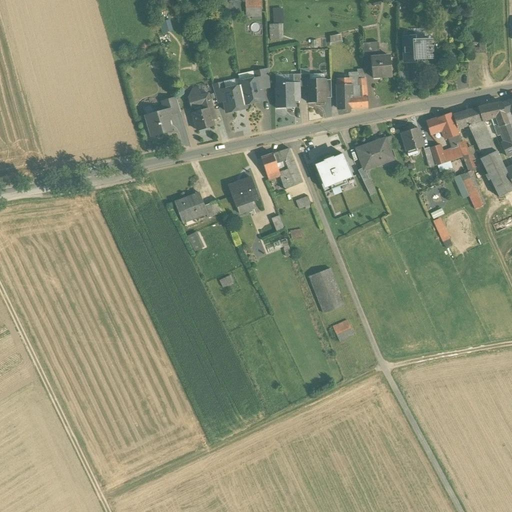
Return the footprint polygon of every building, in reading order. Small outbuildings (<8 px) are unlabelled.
[(261,0),(245,0),(246,9),(261,9),(261,0)] [(274,9),(275,24),(270,24),(271,41),(287,40),(285,9),(274,9)] [(420,41),(414,42),(414,37),(403,38),(404,63),(415,62),(415,59),(421,59),(432,59),(431,41),(420,41)] [(377,43),(369,44),(370,56),(370,58),(379,58),(377,43)] [(485,43),(470,44),(471,55),(486,54),(485,43)] [(379,58),(370,58),(372,79),(391,77),(389,57),(379,58)] [(269,70),(254,73),(255,80),(259,80),(261,90),(270,88),(269,70)] [(408,72),(399,72),(399,84),(407,85),(408,72)] [(310,75),(300,75),(300,83),(300,87),(307,87),(306,83),(310,83),(310,81),(310,75)] [(365,79),(357,79),(357,88),(361,88),(366,87),(365,79)] [(255,80),(240,84),(240,88),(244,105),(263,101),(261,90),(259,80),(255,80)] [(325,80),(310,81),(310,83),(306,83),(307,87),(307,103),(326,102),(325,80)] [(224,84),(212,86),(218,104),(225,102),(222,91),(226,91),(224,84)] [(294,84),(276,84),(277,109),(295,109),(295,102),(294,84)] [(345,86),(337,86),(338,109),(351,109),(351,86),(345,86)] [(198,88),(193,89),(193,90),(192,90),(189,96),(190,100),(201,97),(198,88)] [(226,91),(222,91),(225,102),(227,113),(245,109),(244,105),(240,88),(226,91)] [(190,100),(189,100),(198,131),(214,127),(211,119),(215,117),(208,94),(201,97),(190,100)] [(367,98),(358,98),(359,108),(368,108),(367,98)] [(177,99),(162,104),(165,112),(166,116),(170,115),(180,112),(177,99)] [(511,110),(508,101),(501,104),(505,114),(511,111),(511,110)] [(501,103),(486,106),(490,119),(493,126),(498,124),(499,128),(509,124),(505,114),(501,104),(501,103)] [(486,106),(478,108),(482,122),(490,119),(486,106)] [(478,108),(460,114),(464,127),(473,125),(482,122),(478,108)] [(165,112),(146,118),(151,136),(170,131),(168,123),(171,119),(170,115),(166,116),(165,112)] [(450,114),(437,119),(442,132),(445,140),(449,139),(459,135),(450,114)] [(460,114),(453,116),(457,129),(464,127),(460,114)] [(437,119),(426,123),(430,136),(442,132),(437,119)] [(509,124),(499,128),(504,139),(501,145),(505,158),(511,155),(511,133),(509,125),(509,124)] [(483,125),(474,128),(473,125),(467,126),(482,158),(496,152),(493,147),(483,125)] [(417,129),(401,134),(406,152),(423,147),(417,129)] [(459,135),(449,139),(453,149),(458,147),(457,144),(458,144),(462,142),(459,135)] [(385,139),(355,149),(362,169),(363,172),(365,171),(393,161),(385,139)] [(473,171),(462,142),(458,144),(469,172),(470,172),(473,171)] [(467,148),(473,160),(478,158),(472,145),(467,148)] [(442,153),(439,146),(430,150),(435,166),(445,163),(442,154),(442,153)] [(442,153),(442,154),(445,163),(461,157),(458,147),(453,149),(442,153)] [(430,148),(423,150),(426,161),(433,159),(430,150),(430,148)] [(290,149),(280,153),(282,160),(288,158),(292,156),(290,149)] [(482,158),(480,160),(487,175),(485,176),(487,181),(490,180),(499,198),(511,191),(511,186),(504,170),(499,160),(496,152),(482,158)] [(280,153),(273,155),(276,162),(282,160),(280,153)] [(346,181),(353,178),(347,163),(346,163),(342,154),(332,158),(331,156),(324,158),(325,161),(314,166),(318,175),(317,175),(323,190),(330,187),(332,191),(348,184),(346,181)] [(276,162),(273,155),(261,159),(268,180),(280,177),(280,176),(279,173),(276,162)] [(292,156),(288,158),(291,166),(291,168),(292,168),(296,166),(292,156)] [(288,170),(279,173),(280,176),(280,177),(282,182),(299,176),(296,166),(292,168),(288,170)] [(365,171),(363,172),(362,169),(358,171),(363,182),(368,179),(365,171)] [(485,204),(470,172),(469,172),(467,173),(459,176),(474,209),(485,204)] [(299,176),(282,182),(285,191),(303,183),(299,176)] [(251,178),(229,186),(237,208),(237,207),(252,202),(258,200),(251,178)] [(199,194),(175,203),(183,224),(206,215),(207,215),(204,207),(199,194)] [(308,197),(296,202),(299,209),(305,207),(311,205),(308,197)] [(218,202),(211,204),(215,216),(223,213),(218,202)] [(252,202),(237,207),(240,214),(254,209),(252,202)] [(211,204),(204,207),(207,215),(206,215),(208,218),(215,216),(211,204)] [(446,215),(436,219),(439,225),(448,221),(446,215)] [(284,230),(279,217),(273,220),(278,232),(284,230)] [(446,225),(439,228),(448,248),(454,245),(446,225)] [(194,252),(204,247),(197,231),(187,236),(194,252)] [(302,231),(291,233),(292,240),(303,238),(302,231)] [(295,257),(290,245),(286,247),(290,258),(295,257)] [(283,254),(281,248),(271,251),(274,258),(283,254)] [(497,259),(493,261),(497,272),(501,270),(497,259)] [(458,267),(460,272),(469,268),(467,264),(458,267)] [(330,269),(310,277),(324,314),(345,306),(330,269)] [(220,280),(223,286),(231,283),(229,277),(220,280)] [(348,321),(333,328),(339,342),(354,336),(348,321)]
